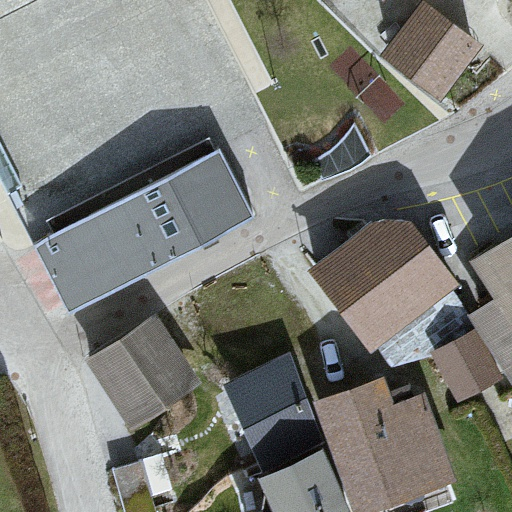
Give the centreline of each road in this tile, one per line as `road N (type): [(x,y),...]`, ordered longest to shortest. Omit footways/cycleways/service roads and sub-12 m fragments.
road 1 (residential): [(12,355),(369,182),(511,130)]
road 2 (residential): [(12,355),(67,511)]
